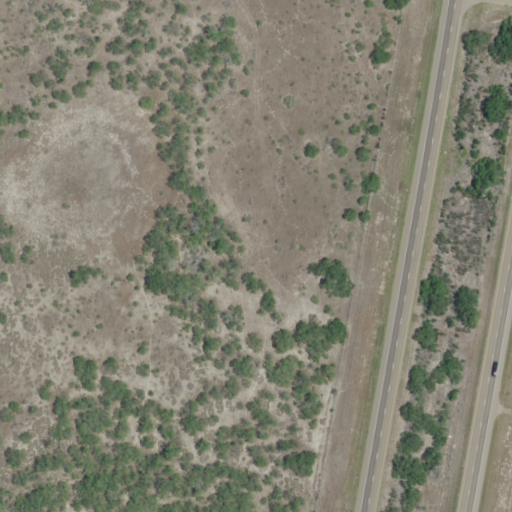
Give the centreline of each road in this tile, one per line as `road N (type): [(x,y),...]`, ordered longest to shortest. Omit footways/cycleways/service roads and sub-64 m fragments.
road 1 (trunk): [(456,0),(375,511)]
road 2 (trunk): [(471,511),(511,278)]
